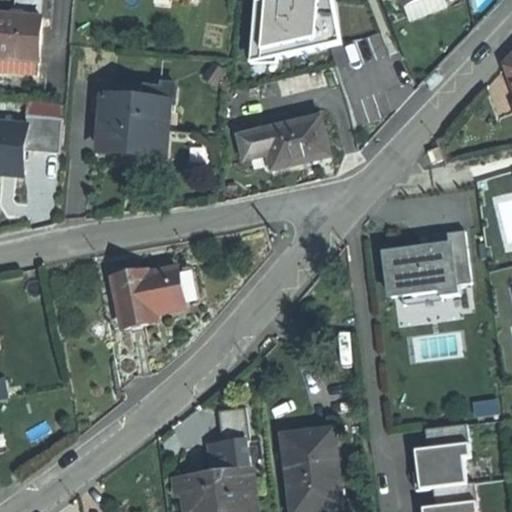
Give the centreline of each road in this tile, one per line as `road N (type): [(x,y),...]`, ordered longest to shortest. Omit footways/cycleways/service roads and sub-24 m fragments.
road 1 (tertiary): [(338,212),(152,411),(16,511)]
road 2 (residential): [(338,212),(313,201),(0,258)]
road 3 (tertiary): [(511,32),(338,212)]
road 4 (track): [(395,152),(443,184),(511,167)]
